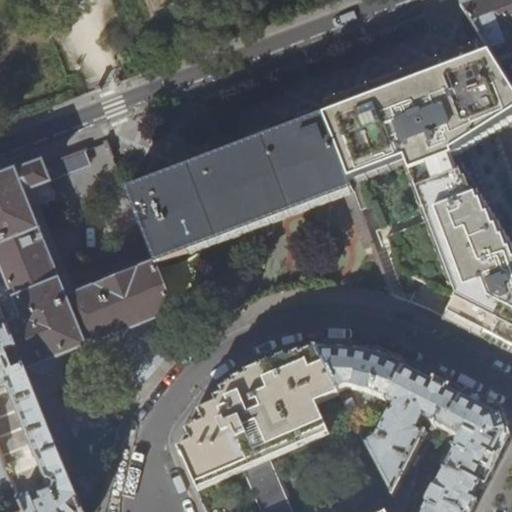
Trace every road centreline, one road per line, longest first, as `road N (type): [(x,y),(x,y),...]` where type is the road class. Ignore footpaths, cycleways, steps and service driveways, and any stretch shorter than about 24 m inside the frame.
road 1 (residential): [(511,389),(389,330),(310,323),(257,335),(204,364),(161,407),(144,456),(150,511)]
road 2 (residential): [(396,0),(0,150)]
